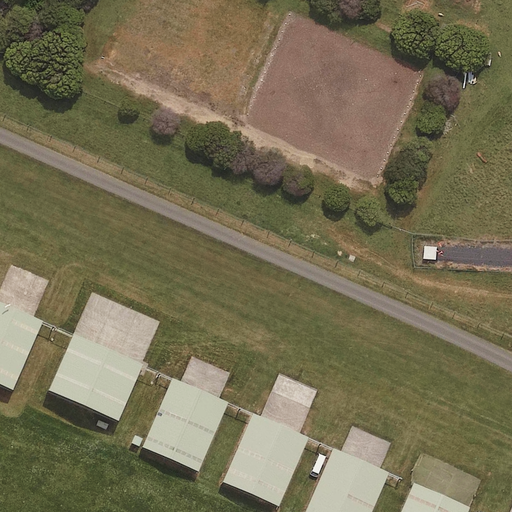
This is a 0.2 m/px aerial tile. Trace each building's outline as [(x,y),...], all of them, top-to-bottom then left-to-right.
[(0,385),(11,391),(41,318),(35,315),(0,299),(0,385)] [(136,373),(141,362),(74,332),(71,331),(45,390),(115,422),(136,373)] [(196,473),(228,399),(220,396),(181,379),(171,375),(140,447),(196,473)] [(277,507),(308,435),(300,431),(261,414),(251,410),(220,482),(277,507)] [(369,511),(388,470),(381,467),(341,449),(332,445),(302,511),(369,511)] [(466,511),(470,505),(412,480),(397,511),(466,511)]
